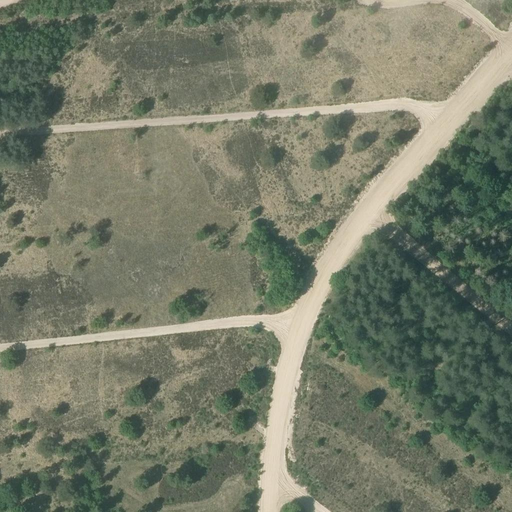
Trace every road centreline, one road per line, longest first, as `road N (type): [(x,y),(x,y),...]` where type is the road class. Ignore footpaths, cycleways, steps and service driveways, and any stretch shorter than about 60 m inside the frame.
road 1 (track): [(268,511),(284,386),(327,271),(511,52)]
road 2 (unknown): [(452,120),(411,107),(0,136)]
road 3 (unknown): [(304,334),(265,326),(0,353)]
road 4 (unknown): [(510,53),(457,6),(371,0)]
